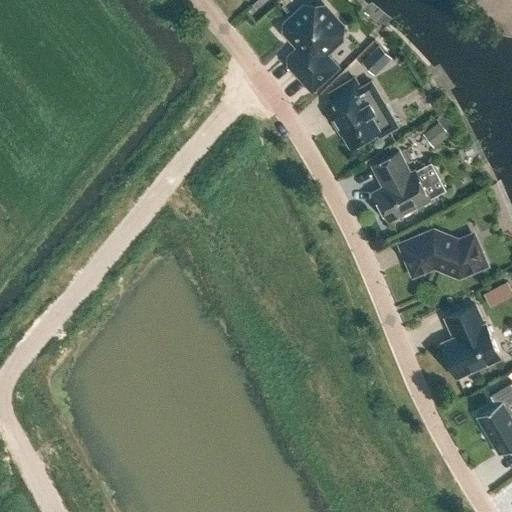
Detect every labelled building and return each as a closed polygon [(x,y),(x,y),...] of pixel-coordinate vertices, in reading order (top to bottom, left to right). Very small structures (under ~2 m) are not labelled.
[(289,64),(312,89),(337,67),(324,54),(341,38),(342,26),(327,10),(322,10),(318,13),(312,6),(305,6),(285,24),(284,31),(295,43),(297,42),(296,47),(298,49),(290,57),(289,64)] [(371,80),(360,87),(355,77),(332,91),(339,102),(327,110),(336,125),(339,123),(353,146),(380,130),(382,134),(398,125),(397,124),(394,126),(383,107),(386,105),(371,80)] [(438,123),(423,135),(433,148),(448,136),(451,139),(462,130),(446,111),(435,120),(438,123)] [(398,151),(373,164),(380,178),(381,178),(385,186),(374,192),(389,220),(430,198),(415,170),(410,173),(398,151)] [(407,258),(406,258),(412,274),(438,263),(446,267),(448,272),(454,274),(462,271),(463,273),(486,264),(475,239),(461,245),(459,240),(453,238),(448,240),(446,235),(434,230),(401,244),(407,258)] [(506,280),(482,291),(487,303),(511,293),(506,280)] [(442,342),(456,376),(501,356),(486,323),(484,324),(475,304),(446,317),(455,337),(442,342)] [(511,413),(504,400),(505,400),(504,399),(476,416),(477,417),(477,416),(499,453),(499,454),(511,446),(511,413)]
